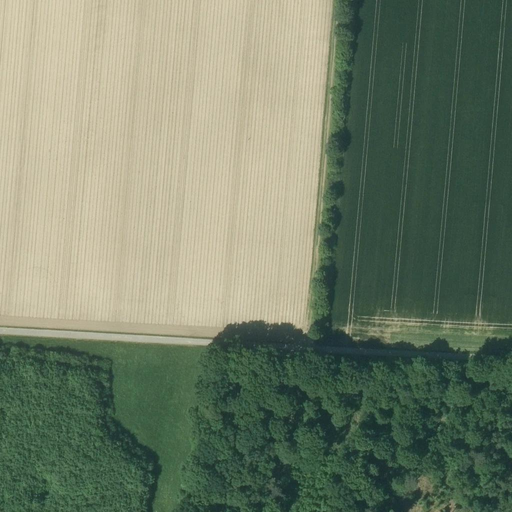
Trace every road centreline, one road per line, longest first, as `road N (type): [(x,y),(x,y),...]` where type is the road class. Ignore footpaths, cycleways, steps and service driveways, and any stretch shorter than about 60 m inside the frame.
road 1 (track): [(343,0),(314,344),(274,511)]
road 2 (track): [(0,333),(511,360)]
